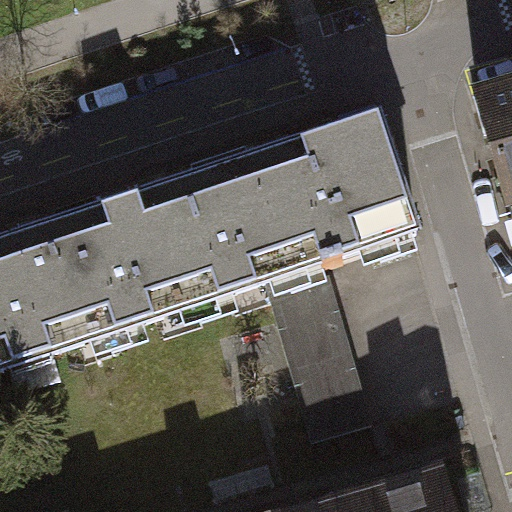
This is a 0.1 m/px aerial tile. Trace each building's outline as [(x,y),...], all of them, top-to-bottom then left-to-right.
[(511,93),(479,103),(511,215),(511,93)] [(6,359),(45,346),(49,357),(266,286),(322,267),(324,273),(345,266),(343,260),(417,236),(380,123),(137,203),(135,198),(103,208),(105,214),(12,244),(14,250),(0,254),(0,346),(5,359),(6,359)] [(324,273),(322,267),(266,286),(313,445),(374,426),(330,278),(326,279),(324,273)] [(0,375),(11,371),(6,359),(5,359),(0,346),(0,375)] [(454,511),(445,478),(381,497),(383,504),(355,511),(454,511)]
